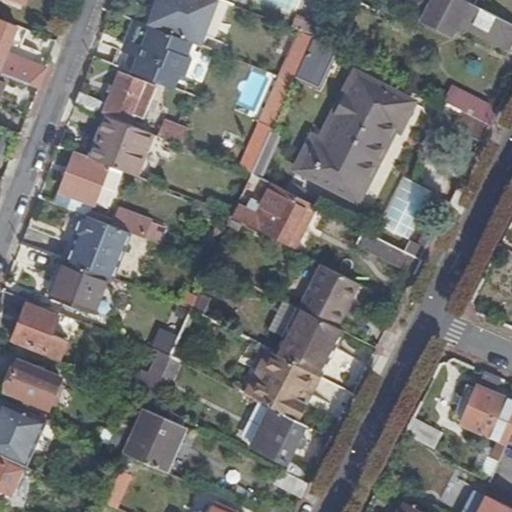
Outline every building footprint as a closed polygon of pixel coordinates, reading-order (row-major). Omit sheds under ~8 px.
[(165,0),(167,1),(157,27),(190,40),(200,14),(209,10),(213,0),(165,0)] [(190,40),(194,42),(202,45),(220,0),(213,0),(209,10),(200,14),(190,40)] [(509,49),(511,51),(511,22),(486,10),(466,0),(387,0),(380,12),(388,16),(397,0),(427,0),(433,3),(428,14),(425,21),(454,35),(461,22),(509,46),(509,49)] [(411,0),(409,5),(428,14),(433,3),(427,0),(411,0)] [(511,8),(495,0),(491,0),(486,10),(511,22),(511,8)] [(41,88),(47,69),(9,54),(20,25),(0,17),(0,72),(5,74),(41,88)] [(124,60),(121,67),(177,89),(182,74),(187,76),(194,58),(189,56),(194,42),(190,40),(157,27),(142,21),(129,53),(136,56),(133,64),(124,60)] [(284,77),(294,81),(297,74),(314,36),(308,33),(305,40),(301,39),(284,77)] [(314,36),(297,74),(320,86),(340,48),(314,36)] [(107,115),(146,131),(150,121),(146,119),(158,87),(122,73),(111,103),(82,91),(77,103),(107,115)] [(300,167),(325,179),(332,167),(366,184),(390,136),(387,134),(392,123),(400,127),(413,101),(357,73),(323,141),(314,137),(300,167)] [(262,122),(274,127),(294,81),(284,77),(283,76),(262,122)] [(436,116),(484,141),(492,125),(444,101),(436,116)] [(125,170),(138,175),(154,134),(146,131),(107,115),(92,158),(125,170)] [(165,121),(160,136),(184,145),(189,130),(165,121)] [(241,168),(254,173),(273,130),(274,127),(262,122),(261,122),(241,168)] [(254,173),(260,176),(281,134),(273,130),(254,173)] [(110,208),(125,170),(92,158),(78,152),(63,191),(95,202),(110,208)] [(332,167),(325,179),(359,197),(366,184),(332,167)] [(235,213),(235,216),(249,223),(293,246),(298,245),(319,205),(276,184),(262,211),(260,216),(256,214),(239,205),(235,213)] [(83,213),(90,215),(95,202),(63,191),(59,203),(83,213)] [(115,226),(133,232),(145,237),(146,234),(155,237),(159,225),(121,210),(115,226)] [(69,261),(114,278),(128,246),(133,232),(115,226),(90,215),(83,213),(75,234),(78,235),(69,261)] [(406,250),(424,259),(438,233),(427,228),(420,243),(411,239),(406,250)] [(359,244),(417,274),(424,259),(406,250),(366,230),(359,244)] [(206,261),(213,264),(213,263),(222,241),(216,239),(206,261)] [(112,283),(114,278),(69,261),(67,260),(53,298),(95,314),(107,282),(112,283)] [(300,307),(302,308),(338,327),(361,283),(322,263),(300,307)] [(200,292),(192,308),(205,315),(212,300),(200,292)] [(53,333),(62,312),(31,299),(15,340),(63,358),(71,340),(53,333)] [(316,372),(321,375),(344,330),(338,327),(302,308),(279,354),(316,372)] [(269,348),(247,393),(273,407),(299,421),(309,403),(302,399),(316,372),(279,354),(269,348)] [(153,402),(161,406),(167,391),(169,392),(183,360),(171,355),(153,402)] [(60,385),(63,377),(20,360),(8,391),(50,409),(53,401),(57,403),(64,386),(60,385)] [(499,464),(511,433),(511,400),(495,394),(502,378),(496,375),(488,372),(481,387),(479,387),(479,389),(465,420),(464,423),(501,438),(494,453),(492,460),(499,464)] [(456,417),(465,420),(479,389),(471,386),(456,417)] [(0,454),(28,467),(48,420),(5,400),(0,410),(0,454)] [(106,430),(115,434),(127,406),(119,402),(106,430)] [(289,463),(308,425),(299,421),(273,407),(254,444),(289,463)] [(119,451),(128,455),(134,458),(137,450),(168,465),(185,426),(161,415),(156,425),(143,420),(141,424),(133,421),(119,451)] [(414,418),(406,434),(435,449),(443,433),(414,418)] [(492,478),(499,464),(492,460),(494,453),(485,450),(476,470),(485,474),(492,478)] [(0,482),(9,462),(0,458),(0,482)] [(289,471),(311,482),(317,470),(296,458),(289,471)] [(277,482),(304,497),(311,482),(289,471),(284,469),(277,482)] [(122,470),(108,502),(119,507),(133,475),(122,470)] [(483,479),(490,482),(492,478),(485,474),(483,479)] [(478,491),(486,495),(490,482),(483,479),(478,491)] [(480,511),(488,496),(486,495),(478,491),(467,511),(480,511)] [(511,511),(511,507),(488,496),(480,511),(511,511)] [(262,511),(294,511),(269,500),(262,511)] [(238,511),(219,502),(214,511),(238,511)]
